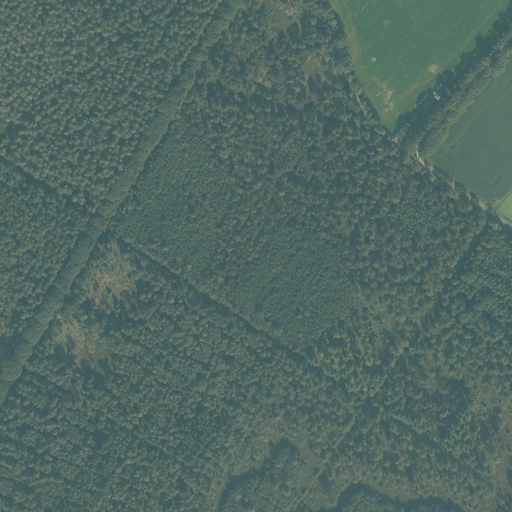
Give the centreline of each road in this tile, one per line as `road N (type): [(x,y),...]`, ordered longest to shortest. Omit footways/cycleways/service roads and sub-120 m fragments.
road 1 (track): [(0,404),(242,0)]
road 2 (track): [(369,400),(0,155)]
road 3 (track): [(220,0),(0,370)]
road 4 (track): [(294,511),(495,215)]
road 5 (unclassified): [(511,227),(407,151),(511,34)]
road 6 (track): [(407,151),(361,105),(319,0)]
road 7 (track): [(369,400),(511,495)]
road 8 (track): [(162,445),(22,367)]
